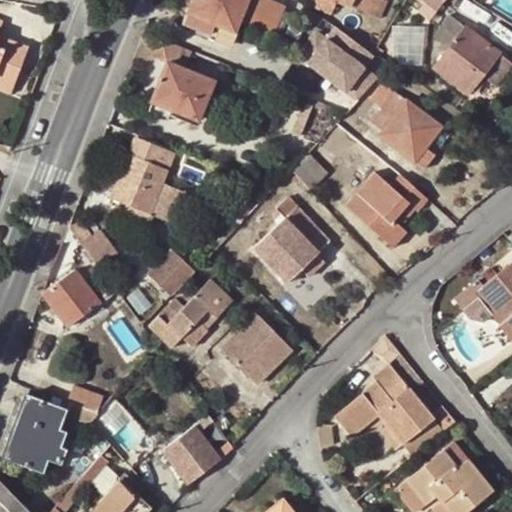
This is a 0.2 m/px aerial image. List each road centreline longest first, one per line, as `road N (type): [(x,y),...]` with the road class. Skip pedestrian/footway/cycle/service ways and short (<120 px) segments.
road 1 (residential): [(511,470),(383,307)]
road 2 (tertiary): [(118,3),(53,164)]
road 3 (unclassified): [(383,307),(511,197)]
road 4 (unclassified): [(267,423),(383,307)]
road 5 (tertiary): [(53,164),(0,301)]
